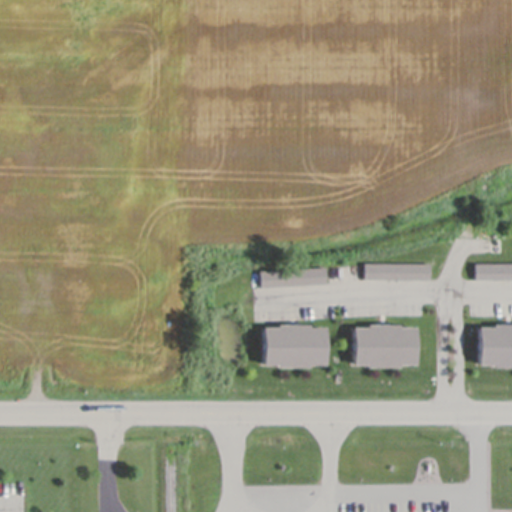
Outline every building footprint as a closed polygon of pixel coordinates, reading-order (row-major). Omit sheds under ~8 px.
[(5,105),(21,105),(21,125),(48,125),(47,149),(28,149),(28,153),(0,153),(0,125),(5,125),(5,105)] [(363,263),(428,263),(428,279),(363,279),(363,263)] [(473,263),(511,263),(511,279),(473,279),(473,263)] [(259,271),(324,267),(325,283),(260,287),(259,271)] [(277,324),(308,324),(308,327),(324,327),(324,365),(308,364),(308,367),(277,367),(277,365),(261,364),(262,327),(277,327),(277,324)] [(366,324),(398,324),(398,327),(414,327),(414,364),(398,364),(398,367),(367,367),(367,364),(351,364),(352,327),(366,327),(366,324)] [(492,324),(511,324),(511,367),(492,367),(492,364),(476,364),(477,327),(492,327),(492,324)]
